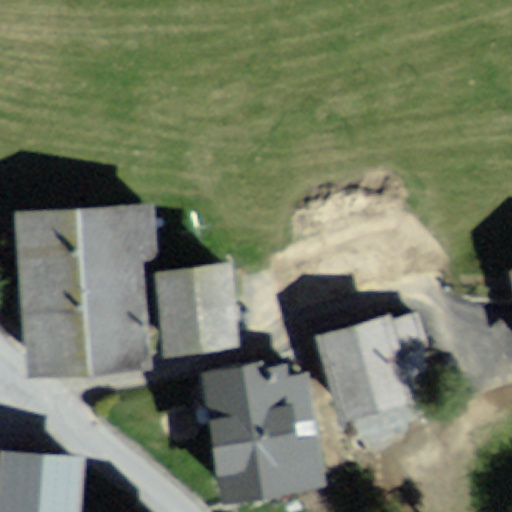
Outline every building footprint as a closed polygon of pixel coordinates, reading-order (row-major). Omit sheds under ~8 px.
[(135,205),(24,211),(28,291),(32,356),(143,350),(139,289),(135,205)] [(194,270),(160,272),(165,342),(237,337),(232,267),(194,270)] [(383,312),(322,329),(340,396),(401,379),(383,312)] [(296,365),(206,379),(222,480),(312,465),(296,365)] [(4,458),(0,505),(0,511),(81,511),(85,464),(4,458)]
